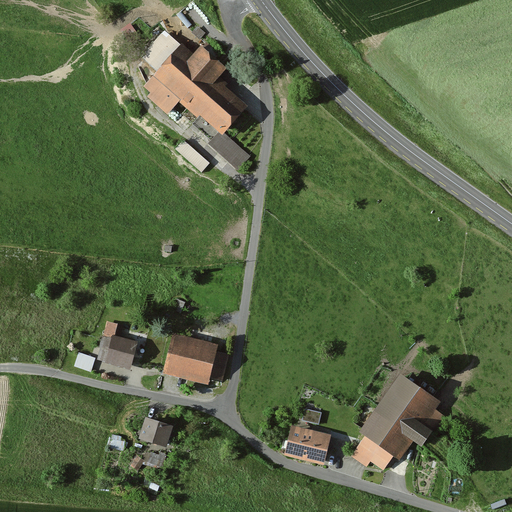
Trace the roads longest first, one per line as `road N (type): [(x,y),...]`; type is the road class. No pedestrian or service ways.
road 1 (residential): [(222,413),(241,336),(269,121),(264,78),(230,19)]
road 2 (secondary): [(261,0),(322,74),(392,137),(511,224)]
road 3 (residential): [(222,413),(282,461),(448,511)]
road 4 (residential): [(0,367),(222,413)]
